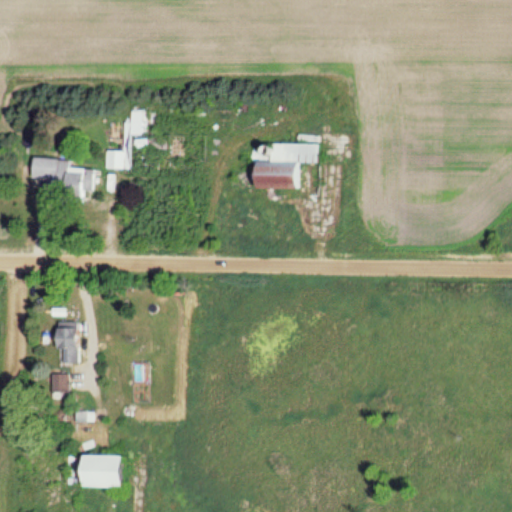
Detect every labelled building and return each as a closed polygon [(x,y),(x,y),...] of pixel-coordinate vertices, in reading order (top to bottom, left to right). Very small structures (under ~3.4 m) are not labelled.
[(251,188),(298,189),(298,164),(317,164),(318,144),(252,143),(251,188)] [(106,170),(130,170),(130,151),(106,151),(106,170)] [(93,164),(33,160),(32,180),(41,181),(40,195),(92,198),(93,164)] [(64,347),(64,363),(81,363),(81,328),(55,328),(55,347),(64,347)] [(69,374),(53,374),(53,393),(69,393),(69,374)] [(122,456),(70,455),(69,488),(121,489),(122,456)]
